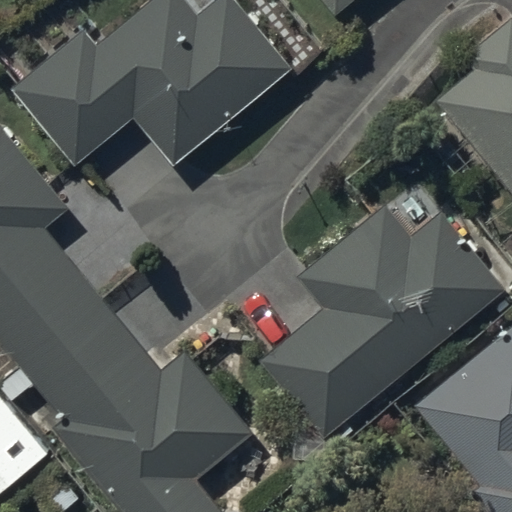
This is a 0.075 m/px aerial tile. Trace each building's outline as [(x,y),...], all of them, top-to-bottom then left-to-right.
[(89,19),(13,80),(76,158),(136,110),(174,158),(292,63),(241,0),(211,0),(201,8),(193,0),(140,0),(100,32),(89,19)] [(327,0),(334,9),(345,0),(327,0)] [(511,11),(511,10),(463,51),(474,64),(438,94),(451,110),(428,130),(467,177),(491,158),(511,183),(511,11)] [(54,417),(131,511),(222,511),(226,509),(197,472),(252,427),(184,343),(160,362),(45,219),(69,200),(1,116),(0,116),(0,333),(62,410),(54,417)] [(324,301),(261,352),(324,431),(506,284),(442,205),(412,229),(388,198),(299,270),(324,301)] [(511,511),(511,327),(416,395),(475,472),(467,478),(493,511),(511,511)] [(0,480),(45,442),(0,389),(0,480)]
